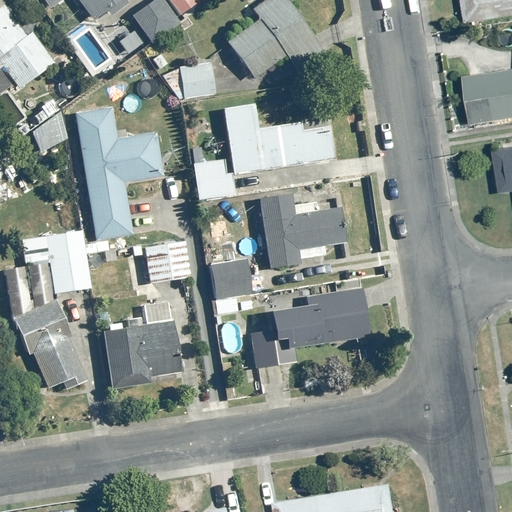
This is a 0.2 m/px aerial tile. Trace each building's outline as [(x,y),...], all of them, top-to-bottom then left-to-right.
[(0,0),(0,91),(14,81),(20,88),(55,63),(33,32),(27,36),(1,0),(0,0)] [(46,0),(50,5),(58,0),(81,0),(96,20),(109,11),(113,17),(130,5),(127,0),(46,0)] [(227,42),(255,78),(288,54),(302,73),(328,53),(288,0),(265,0),(253,9),(259,18),(227,42)] [(511,17),(511,0),(462,0),(466,25),(511,17)] [(166,29),(144,2),(126,16),(148,43),(166,29)] [(211,92),(205,61),(163,69),(170,101),(211,92)] [(511,117),(511,68),(460,77),(468,125),(511,117)] [(20,114),(30,127),(59,106),(49,93),(20,114)] [(256,103),(225,108),(235,174),(336,159),(331,126),(305,130),(303,122),(260,128),(256,103)] [(113,107),(76,113),(96,240),(134,234),(126,182),(165,176),(158,131),(117,137),(113,107)] [(511,145),(490,149),(496,193),(511,190),(511,145)] [(230,194),(224,158),(188,164),(193,200),(230,194)] [(293,194),(260,199),(270,269),(303,264),(301,250),(347,243),(342,208),(296,215),(293,194)] [(129,248),(136,293),(156,290),(155,282),(186,277),(181,240),(129,248)] [(204,263),(208,296),(246,292),(242,258),(204,263)] [(33,354),(48,389),(64,382),(67,389),(88,379),(70,337),(73,336),(57,300),(54,301),(47,263),(29,266),(35,299),(30,300),(24,269),(6,272),(14,320),(30,356),(33,354)] [(370,336),(363,288),(307,296),(308,304),(272,310),(275,330),(251,333),(256,368),(298,362),(296,347),(370,336)] [(250,298),(209,298),(209,313),(235,312),(235,310),(251,309),(250,298)] [(114,330),(105,331),(113,389),(152,383),(151,377),(182,372),(174,320),(143,325),(142,317),(113,321),(114,330)] [(392,511),(388,484),(271,502),(272,511),(392,511)]
